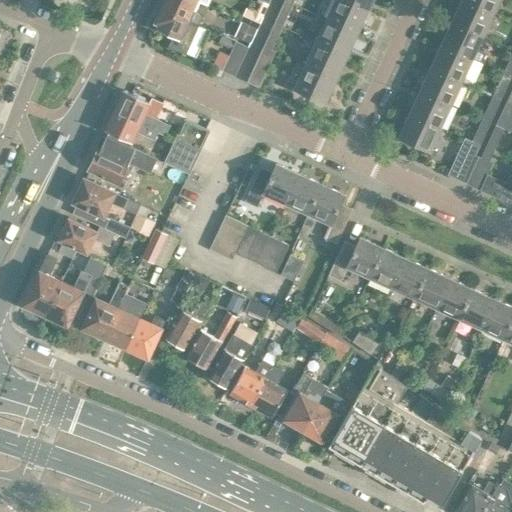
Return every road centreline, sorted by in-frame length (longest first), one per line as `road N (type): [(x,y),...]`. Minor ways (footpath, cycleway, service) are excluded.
road 1 (residential): [(371,511),(0,338)]
road 2 (primary): [(302,511),(0,387)]
road 3 (residential): [(345,157),(109,55)]
road 4 (tertiary): [(0,307),(82,108)]
road 5 (residential): [(511,233),(345,157)]
road 6 (residential): [(345,157),(415,0)]
road 7 (primary): [(0,442),(136,490)]
